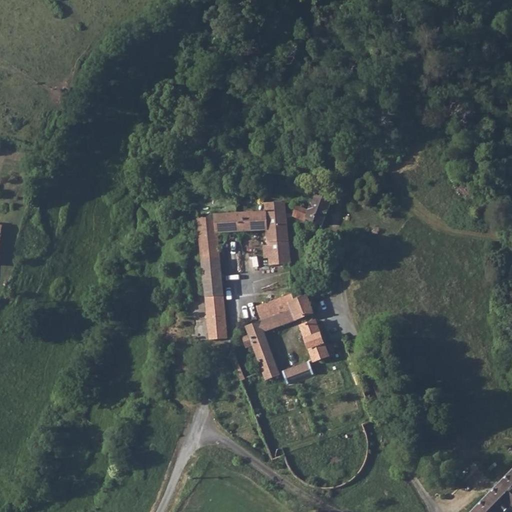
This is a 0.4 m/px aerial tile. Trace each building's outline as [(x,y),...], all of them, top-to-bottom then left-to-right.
[(316,195),(309,211),(297,206),(294,214),(322,225),(332,202),(316,195)] [(285,203),(266,204),(266,212),(215,216),(216,220),(199,221),(206,297),(210,341),(229,339),(220,234),(268,230),(269,245),(264,246),(265,259),(271,259),(271,265),(291,264),(285,203)] [(293,293),(258,307),(263,321),(298,307),(296,301),(293,293)] [(263,368),(276,363),(265,332),(313,313),(307,296),(296,301),(298,307),(263,321),(248,327),(251,336),(256,348),(263,368)] [(302,327),(315,361),(330,356),(317,321),(302,327)] [(243,381),(247,379),(238,353),(246,349),(249,351),(256,348),(251,336),(244,339),(234,357),(243,381)] [(315,375),(310,361),(284,371),(288,384),(315,375)] [(280,374),(276,363),(263,368),(265,373),(267,379),(280,374)] [(511,475),(476,511),(508,511),(511,508),(511,475)]
